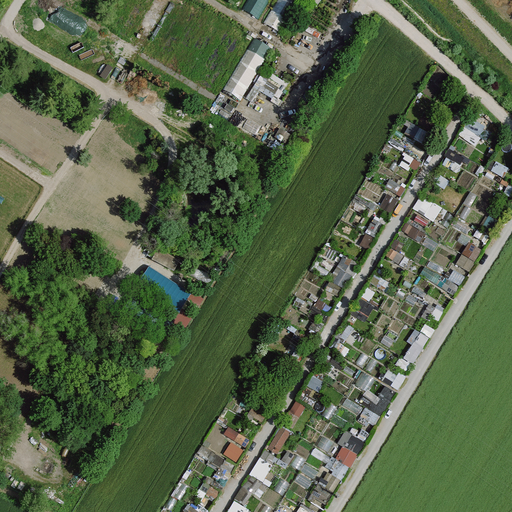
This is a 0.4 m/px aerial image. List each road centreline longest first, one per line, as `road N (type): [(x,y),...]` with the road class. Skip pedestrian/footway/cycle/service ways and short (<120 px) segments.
road 1 (track): [(475,91),(219,511)]
road 2 (track): [(334,511),(511,225)]
road 3 (track): [(163,0),(101,116),(7,260)]
road 4 (track): [(28,422),(131,252),(41,200)]
road 5 (track): [(208,0),(314,65),(368,0)]
road 6 (track): [(8,17),(22,42),(156,122)]
road 7 (track): [(131,252),(172,165),(156,122)]
road 8 (track): [(475,91),(377,0)]
